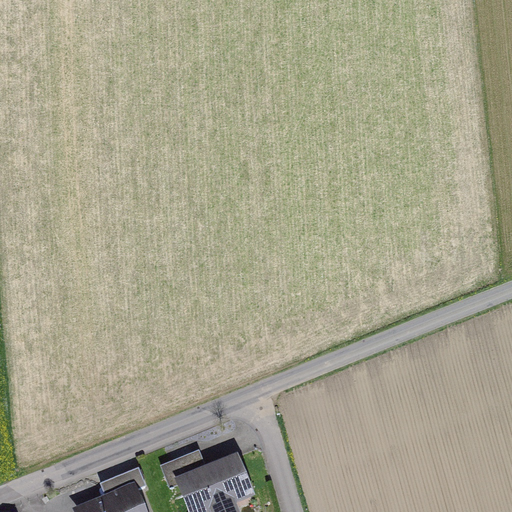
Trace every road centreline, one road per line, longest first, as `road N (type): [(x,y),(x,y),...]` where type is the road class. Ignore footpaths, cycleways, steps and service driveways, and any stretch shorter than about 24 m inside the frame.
road 1 (unclassified): [(511,290),(256,392)]
road 2 (unclassified): [(256,392),(18,485)]
road 3 (residential): [(291,511),(256,392)]
